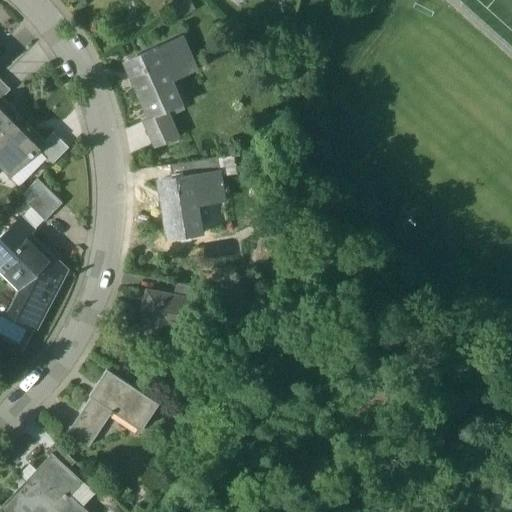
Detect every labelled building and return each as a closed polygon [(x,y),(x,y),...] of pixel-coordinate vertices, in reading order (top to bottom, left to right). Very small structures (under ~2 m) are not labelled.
[(182,38),(129,62),(137,81),(133,83),(148,117),(149,119),(166,111),(180,105),(166,72),(192,61),(182,38)] [(0,80),(0,97),(1,99),(9,89),(0,80)] [(0,146),(25,122),(1,99),(0,97),(0,146)] [(166,111),(149,119),(148,117),(143,119),(155,146),(177,136),(166,111)] [(25,122),(0,146),(0,159),(14,173),(35,152),(45,142),(44,141),(25,122)] [(52,133),(44,141),(45,142),(35,152),(50,166),(68,148),(52,133)] [(217,157),(170,165),(172,178),(219,170),(217,157)] [(172,178),(162,179),(165,201),(161,202),(168,240),(201,234),(196,198),(223,194),(219,170),(172,178)] [(61,203),(37,179),(20,197),(44,220),(61,203)] [(36,229),(22,215),(0,237),(0,262),(15,277),(21,270),(30,279),(15,308),(39,321),(66,270),(31,235),(36,229)] [(202,287),(175,283),(173,296),(196,300),(196,301),(200,302),(202,287)] [(173,296),(147,291),(138,341),(170,347),(175,317),(192,320),(196,301),(196,300),(173,296)] [(155,403),(107,371),(80,411),(102,426),(115,407),(141,424),(155,403)] [(80,411),(66,433),(87,447),(102,426),(80,411)] [(74,462),(54,442),(45,452),(50,457),(52,456),(66,470),(74,462)] [(66,470),(52,456),(50,457),(27,483),(58,511),(81,511),(64,495),(77,481),(66,470)] [(58,511),(27,483),(3,508),(2,509),(4,511),(58,511)]
